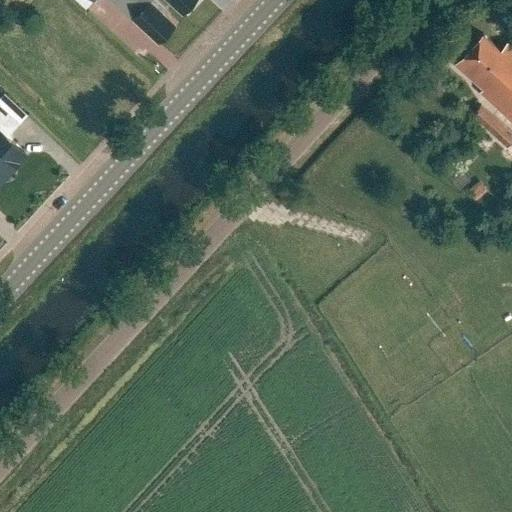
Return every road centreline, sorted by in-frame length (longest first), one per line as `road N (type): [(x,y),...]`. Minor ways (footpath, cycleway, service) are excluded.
road 1 (unclassified): [(0,467),(432,0)]
road 2 (secondary): [(0,299),(279,0)]
